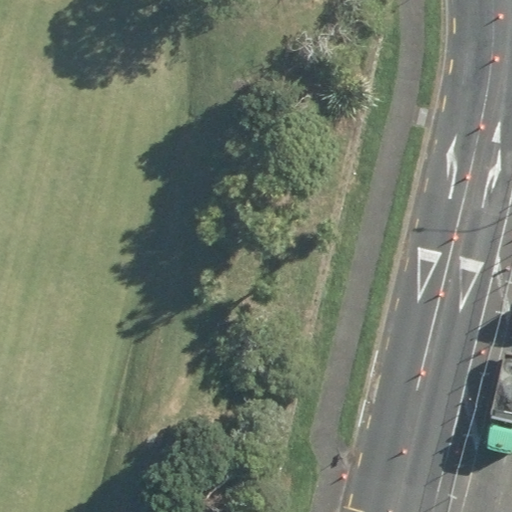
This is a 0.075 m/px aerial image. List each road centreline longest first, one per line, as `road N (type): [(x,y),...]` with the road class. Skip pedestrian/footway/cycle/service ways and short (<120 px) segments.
road 1 (secondary): [(497,291),(468,192),(491,78),(494,0)]
road 2 (secondary): [(445,511),(497,291)]
